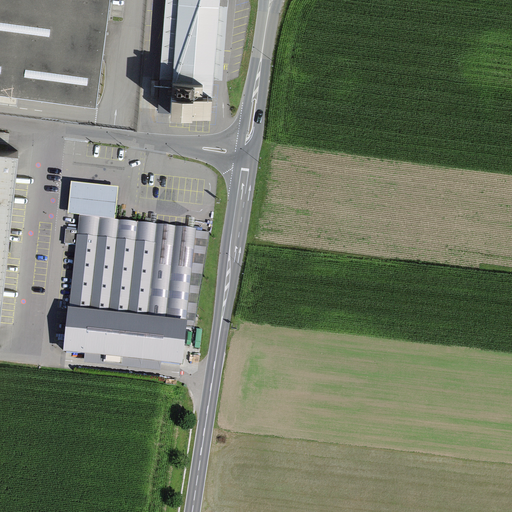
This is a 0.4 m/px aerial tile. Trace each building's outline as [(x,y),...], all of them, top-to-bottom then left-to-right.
[(109,0),(0,0),(0,96),(95,109),(109,0)] [(171,114),(178,0),(165,0),(158,113),(171,114)] [(178,0),(171,114),(171,121),(192,123),(192,121),(211,121),(214,80),(220,6),(219,0),(178,0)] [(228,7),(220,6),(214,80),(222,81),(228,7)] [(0,320),(19,158),(0,156),(0,320)] [(80,214),(115,218),(119,186),(71,181),(67,213),(80,214)] [(197,230),(197,227),(194,227),(188,226),(156,223),(151,222),(128,220),(115,218),(80,214),(78,230),(66,229),(64,243),(76,244),(64,350),(85,353),(161,361),(182,364),(186,326),(197,230)] [(210,232),(197,230),(186,326),(194,326),(210,232)] [(161,361),(85,353),(84,361),(160,370),(161,361)]
